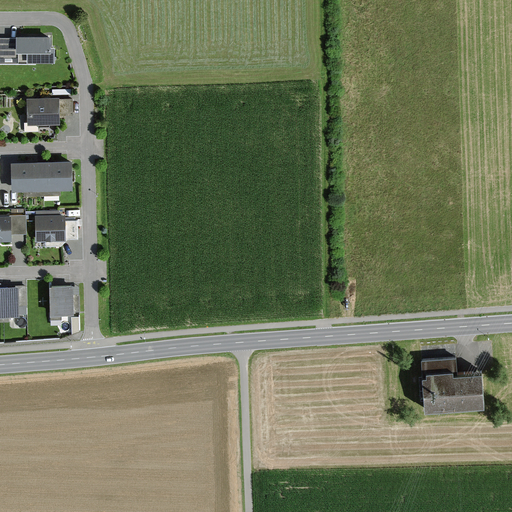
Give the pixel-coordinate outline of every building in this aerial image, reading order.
[(55,34),(0,34),(0,60),(55,60),(55,34)] [(74,97),(27,99),(28,123),(58,122),(57,112),(74,111),(74,97)] [(73,157),(8,159),(9,192),(75,189),(73,157)] [(66,214),(34,215),(34,242),(76,242),(76,223),(66,223),(66,214)] [(25,216),(0,217),(0,245),(12,245),(11,234),(26,233),(25,216)] [(26,288),(0,288),(0,317),(26,317),(26,288)] [(72,288),(48,289),(49,317),(73,316),(72,288)] [(457,347),(420,350),(424,411),(442,409),(456,408),(483,407),(481,370),(471,371),(458,372),(457,347)]
